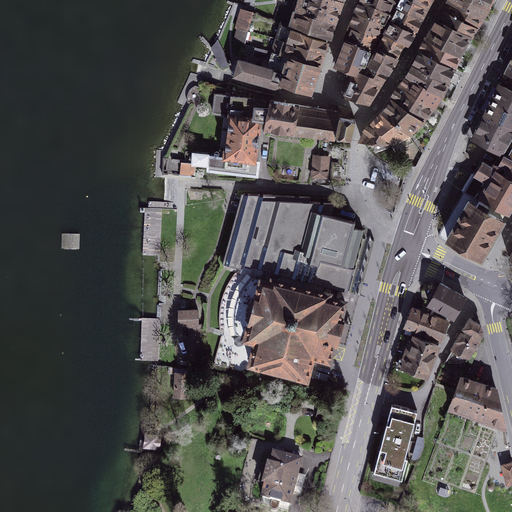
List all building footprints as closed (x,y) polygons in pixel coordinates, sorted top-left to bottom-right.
[(341,2),(335,0),(297,0),(300,1),(297,11),(334,22),(341,2)] [(359,0),(356,11),(385,24),(390,13),(359,0)] [(395,3),(385,0),(359,0),(390,13),(395,3)] [(427,8),(430,0),(401,0),(398,7),(391,20),(415,32),(419,24),(424,14),(427,8)] [(488,8),(472,0),(454,0),(453,1),(482,18),(488,8)] [(482,18),(453,1),(446,11),(476,27),(482,18)] [(251,13),(241,10),(237,27),(239,28),(247,30),(251,13)] [(293,24),(329,38),(334,22),(297,11),(293,24)] [(380,36),(385,24),(356,11),(351,24),(380,36)] [(440,19),(470,38),(476,27),(446,11),(440,19)] [(430,38),(461,55),(470,38),(440,19),(430,38)] [(385,33),(405,44),(408,45),(411,39),(415,32),(391,20),(385,33)] [(370,48),(373,50),(380,36),(351,24),(346,38),(370,48)] [(326,42),(283,26),(278,39),(323,53),(326,42)] [(244,42),(247,30),(239,28),(236,39),(244,42)] [(385,33),(379,48),(396,58),(402,50),(405,44),(385,33)] [(370,48),(346,38),(336,65),(355,72),(355,71),(363,73),(370,48)] [(461,55),(430,38),(422,51),(455,69),(461,55)] [(278,39),(274,52),(320,65),(323,53),(278,39)] [(224,69),(229,64),(218,42),(211,48),(224,69)] [(320,65),(274,52),(255,46),(252,54),(273,60),(271,65),(265,63),(263,67),(284,73),(281,82),(296,86),(311,90),(320,65)] [(392,66),(396,58),(379,48),(370,65),(388,73),(392,66)] [(414,66),(447,83),(455,69),(422,51),(414,66)] [(284,73),(263,67),(235,59),(231,74),(279,88),(280,85),(281,82),(284,73)] [(388,73),(370,65),(365,74),(364,76),(382,81),(385,77),(388,73)] [(447,83),(414,66),(408,77),(442,95),(447,83)] [(367,103),(376,89),(382,81),(364,76),(365,74),(363,73),(355,71),(355,72),(345,96),(367,103)] [(403,87),(434,106),(442,95),(408,77),(403,87)] [(511,132),(511,91),(500,86),(475,136),(501,152),(511,132)] [(434,106),(403,87),(398,94),(394,100),(424,120),(434,106)] [(213,112),(231,114),(225,157),(209,156),(208,153),(194,152),(193,164),(218,167),(218,172),(256,175),(258,165),(253,165),(253,161),(255,161),(261,119),(267,119),(268,108),(264,108),(264,100),(216,94),(213,112)] [(385,114),(408,133),(424,120),(394,100),(390,106),(385,114)] [(298,108),(299,105),(270,101),(268,108),(267,119),(265,127),(293,132),(295,119),(288,118),(289,106),(298,108)] [(335,138),(339,117),(339,112),(299,105),(298,108),(289,106),(288,118),(295,119),(293,132),(335,138)] [(408,133),(385,114),(374,125),(392,141),(408,133)] [(339,117),(335,138),(351,141),(354,120),(339,117)] [(392,141),(374,125),(362,138),(362,141),(376,142),(375,151),(394,143),(392,141)] [(511,150),(500,172),(484,162),(465,193),(479,201),(482,195),(509,212),(511,205),(511,150)] [(330,155),(312,153),(310,177),(328,178),(330,155)] [(194,165),(185,164),(184,175),(194,176),(194,165)] [(246,341),(241,363),(308,383),(314,360),(329,365),(336,341),(343,343),(348,323),(341,321),(346,303),(330,299),(332,293),(347,297),(348,290),(360,294),(373,239),(361,235),(362,228),(331,214),(333,202),(315,200),(315,197),(242,193),(224,262),(241,269),(235,274),(244,283),(237,295),(234,305),(232,316),(233,325),(238,325),(235,336),(246,341)] [(448,240),(480,257),(502,221),(485,212),(489,208),(480,203),(477,207),(469,202),(448,240)] [(464,297),(441,283),(429,303),(449,314),(454,317),(464,297)] [(422,311),(445,321),(449,314),(429,303),(426,301),(422,311)] [(422,311),(413,308),(405,326),(440,340),(448,322),(445,321),(422,311)] [(197,313),(166,311),(165,327),(183,328),(180,365),(200,367),(197,313)] [(480,325),(470,318),(447,358),(444,363),(447,365),(449,363),(462,362),(466,364),(482,335),(482,330),(480,325)] [(438,345),(415,336),(412,342),(409,341),(403,360),(406,361),(403,367),(427,376),(438,345)] [(175,396),(187,396),(188,373),(176,372),(175,396)] [(505,426),(497,389),(462,376),(450,406),(505,426)] [(334,406),(320,403),(317,417),(332,420),(334,406)] [(417,410),(392,404),(374,471),(402,478),(408,457),(405,457),(417,410)] [(161,439),(147,436),(145,450),(159,453),(161,439)] [(290,505),(301,461),(272,454),(262,498),(290,505)] [(511,462),(503,464),(507,484),(511,482),(511,462)]
